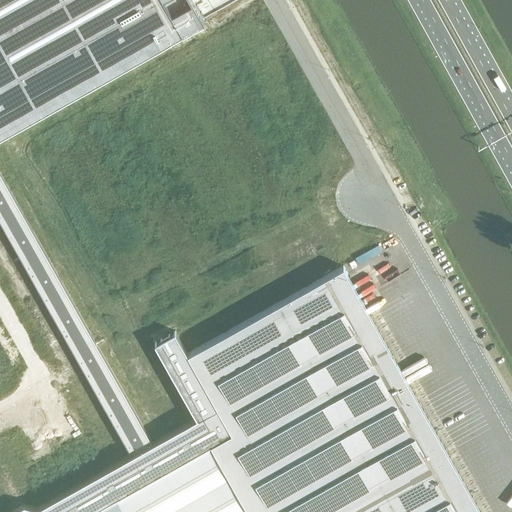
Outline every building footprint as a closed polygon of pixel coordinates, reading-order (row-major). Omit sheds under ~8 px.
[(194,0),(0,0),(0,128),(203,15),(194,0)] [(0,170),(0,219),(131,454),(153,442),(0,170)] [(480,511),(360,297),(347,274),(348,274),(343,265),(188,353),(232,431),(211,443),(249,511),(480,511)] [(88,511),(211,443),(232,431),(188,353),(175,330),(168,334),(169,335),(162,339),(161,338),(155,342),(197,417),(153,442),(131,454),(37,506),(24,503),(7,511),(88,511)] [(249,511),(211,443),(88,511),(249,511)]
